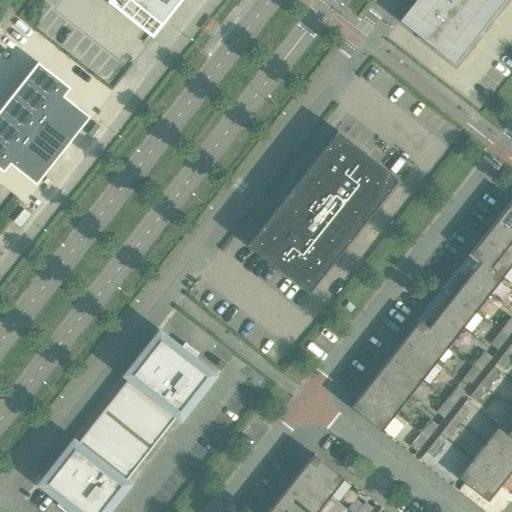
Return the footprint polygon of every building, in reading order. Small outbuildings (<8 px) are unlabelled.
[(110,0),(109,3),(151,36),(179,0),(110,0)] [(415,0),(399,21),(418,35),(445,0),(415,0)] [(469,10),(455,0),(445,0),(418,35),(437,50),(469,10)] [(502,6),(494,0),(455,0),(469,10),(487,24),(502,6)] [(469,10),(437,50),(455,65),(487,24),(469,10)] [(38,63),(0,111),(0,168),(5,172),(12,165),(34,182),(88,115),(65,97),(71,89),(38,63)] [(337,130),(247,244),(309,293),(399,179),(337,130)] [(511,201),(498,219),(511,229),(511,201)] [(511,229),(498,219),(485,236),(511,257),(511,229)] [(511,265),(511,257),(485,236),(471,253),(502,277),(511,265)] [(502,277),(471,253),(458,270),(489,294),(502,277)] [(489,294),(458,270),(445,287),(476,311),(489,294)] [(476,311),(445,287),(431,304),(462,328),(476,311)] [(462,328),(431,304),(418,321),(449,345),(462,328)] [(507,336),(511,330),(511,318),(511,317),(500,331),(507,336)] [(449,345),(418,321),(404,338),(436,362),(449,345)] [(497,349),(507,336),(500,331),(490,344),(497,349)] [(78,438),(42,483),(78,511),(104,511),(130,479),(179,417),(213,375),(160,333),(126,376),(78,438)] [(436,362),(404,338),(391,355),(422,379),(436,362)] [(503,368),(511,356),(511,354),(506,350),(496,363),(503,368)] [(481,370),(491,357),(484,351),(473,365),(481,370)] [(422,379),(391,355),(378,372),(409,396),(422,379)] [(470,383),(481,370),(473,365),(463,377),(470,383)] [(487,389),(497,376),(490,370),(479,384),(487,389)] [(409,396),(378,372),(364,389),(395,413),(409,396)] [(476,402),(487,389),(479,384),(469,397),(476,402)] [(454,404),(464,391),(457,386),(446,399),(454,404)] [(395,413),(364,389),(350,407),(381,431),(395,413)] [(443,417),(454,404),(446,399),(436,412),(443,417)] [(460,423),(470,410),(463,404),(453,417),(460,423)] [(511,408),(498,425),(511,436),(511,408)] [(450,436),(460,423),(453,417),(442,430),(450,436)] [(427,438),(437,425),(430,419),(420,433),(427,438)] [(511,436),(498,425),(485,442),(511,463),(511,436)] [(417,451),(427,438),(420,433),(409,446),(417,451)] [(433,457),(443,444),(436,438),(426,452),(433,457)] [(511,471),(511,463),(485,442),(471,459),(502,484),(511,471)] [(344,478),(313,454),(299,472),(330,496),(344,478)] [(502,484),(471,459),(457,477),(488,501),(502,484)] [(317,511),(330,496),(299,472),(286,489),(315,511),(317,511)] [(315,511),(286,489),(272,505),(280,511),(315,511)] [(368,511),(372,508),(365,502),(357,511),(368,511)]
